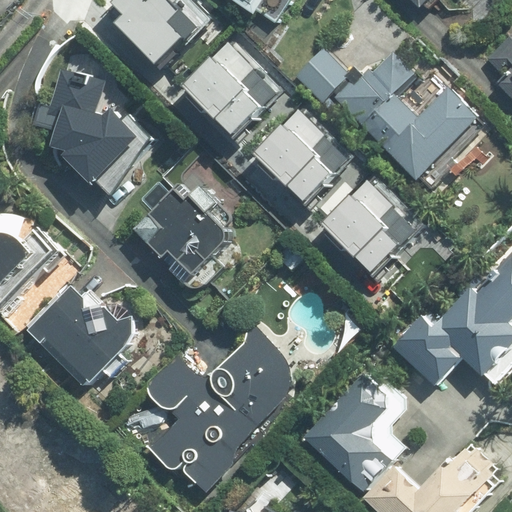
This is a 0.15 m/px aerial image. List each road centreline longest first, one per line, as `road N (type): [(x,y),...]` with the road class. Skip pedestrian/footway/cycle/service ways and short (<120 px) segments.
road 1 (unknown): [(78,0),(29,83),(14,143),(150,288)]
road 2 (unknown): [(396,0),(511,116)]
road 3 (unknown): [(511,401),(471,397),(456,404),(414,458)]
